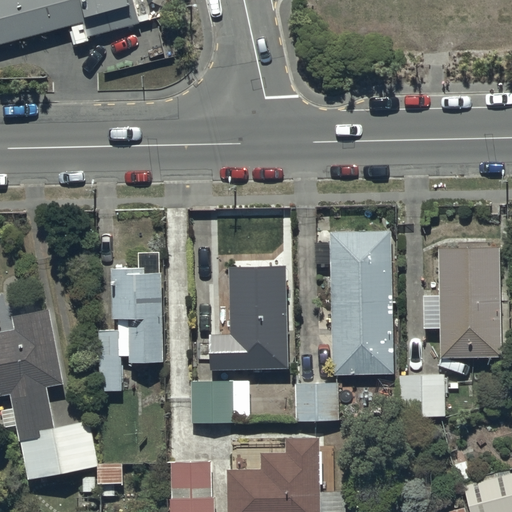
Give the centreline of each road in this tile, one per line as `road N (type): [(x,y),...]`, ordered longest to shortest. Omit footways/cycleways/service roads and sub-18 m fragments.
road 1 (tertiary): [(0,148),(275,143)]
road 2 (tertiary): [(275,143),(511,137)]
road 3 (residential): [(243,0),(275,143)]
